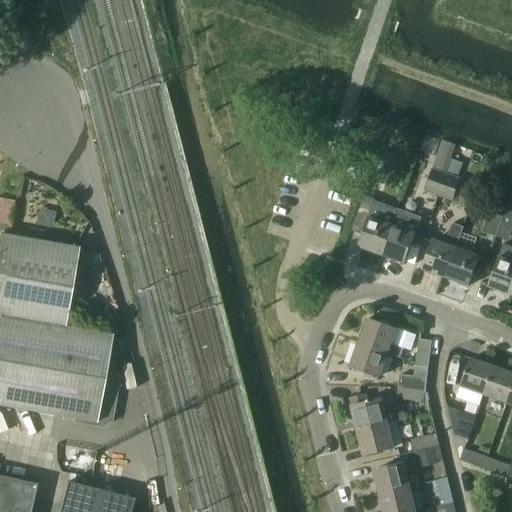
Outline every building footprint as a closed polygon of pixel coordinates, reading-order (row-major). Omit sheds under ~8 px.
[(443,142),(439,153),(453,158),(457,147),(443,142)] [(375,162),(371,173),(382,177),(390,157),(379,153),(375,162)] [(433,169),(425,191),(439,196),(447,174),(433,169)] [(447,174),(439,196),(452,201),(460,179),(457,178),(447,174)] [(488,214),(503,219),(509,201),(511,196),(496,191),(488,214)] [(381,255),(397,210),(374,202),(375,199),(363,195),(351,231),(362,235),(358,247),(381,255)] [(503,219),(498,231),(510,235),(511,230),(511,201),(510,201),(509,201),(503,219)] [(397,210),(381,255),(405,264),(421,219),(397,210)] [(496,238),(503,219),(488,214),(482,233),(496,238)] [(447,245),(432,239),(422,269),(445,278),(456,248),(457,248),(464,229),(452,224),(446,242),(448,243),(447,245)] [(0,235),(0,317),(64,328),(78,249),(76,248),(57,245),(43,243),(26,240),(0,235)] [(488,287),(511,296),(511,295),(511,247),(503,245),(499,257),(488,287)] [(480,256),(457,248),(456,248),(445,278),(469,286),(480,256)] [(0,317),(0,405),(7,407),(22,410),(102,424),(109,419),(116,377),(111,371),(105,370),(111,336),(64,328),(0,317)] [(392,345),(397,330),(368,319),(359,343),(389,353),(388,355),(400,359),(403,349),(392,345)] [(432,342),(419,340),(415,366),(428,368),(432,342)] [(389,353),(359,343),(351,367),(380,377),(388,355),(389,353)] [(461,386),(457,398),(480,406),(484,395),(494,367),(471,359),(461,386)] [(508,403),(511,390),(511,373),(494,367),(484,395),(508,403)] [(399,387),(425,391),(426,378),(400,375),(399,387)] [(425,391),(399,387),(397,400),(424,402),(430,401),(428,393),(425,393),(425,391)] [(351,399),(353,407),(352,407),(358,432),(397,422),(406,420),(403,410),(385,414),(381,399),(368,403),(366,395),(351,399)] [(455,435),(468,440),(476,417),(448,408),(455,435)] [(397,422),(358,432),(364,456),(403,447),(397,422)] [(414,454),(440,447),(437,435),(411,442),(414,454)] [(435,448),(414,454),(416,461),(418,469),(439,464),(438,460),(435,448)] [(488,458),(464,450),(460,461),(484,470),(488,458)] [(135,495),(137,452),(119,451),(118,478),(131,478),(130,495),(135,495)] [(488,458),(484,470),(506,478),(511,466),(488,458)] [(403,464),(373,471),(379,495),(409,488),(418,485),(416,476),(407,478),(403,464)] [(0,511),(30,511),(36,484),(0,476),(0,511)] [(448,479),(438,481),(444,505),(453,502),(448,479)] [(67,481),(59,511),(130,511),(134,498),(133,498),(87,486),(67,481)] [(409,488),(379,495),(383,511),(414,511),(415,511),(409,488)] [(455,511),(453,502),(444,505),(445,511),(455,511)]
